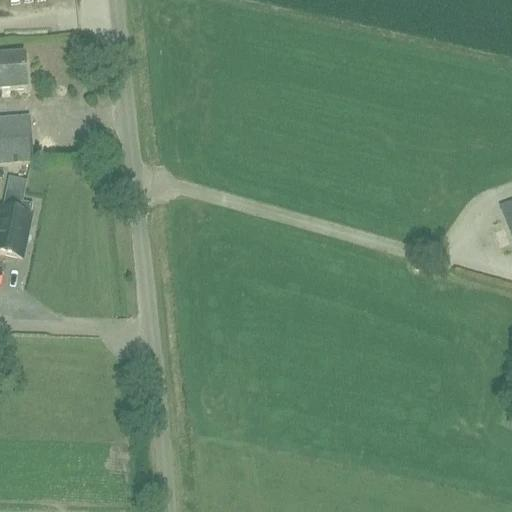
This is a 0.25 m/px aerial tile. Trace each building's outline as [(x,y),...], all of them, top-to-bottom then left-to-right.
[(0,91),(23,90),(21,58),(0,59),(0,91)] [(0,168),(32,166),(29,121),(29,120),(0,122),(0,168)] [(0,210),(0,255),(20,260),(29,217),(31,206),(22,204),(19,215),(0,210)] [(511,245),(511,205),(499,209),(511,245)] [(0,311),(54,323),(56,310),(1,298),(0,304),(0,311)] [(507,412),(511,381),(410,369),(407,400),(507,412)]
